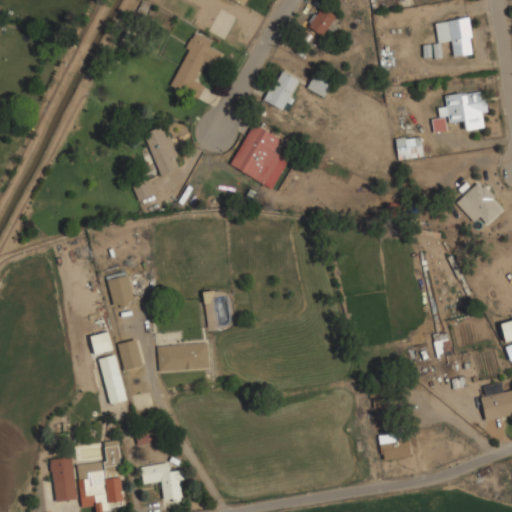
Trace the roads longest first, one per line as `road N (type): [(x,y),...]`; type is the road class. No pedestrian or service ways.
road 1 (residential): [(511,454),(451,479),(275,511)]
road 2 (residential): [(289,0),(210,135)]
